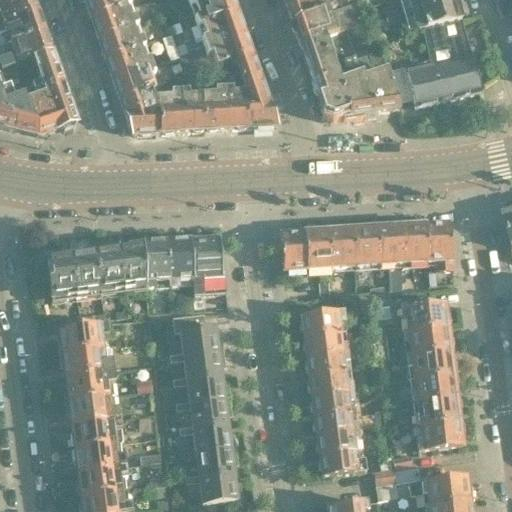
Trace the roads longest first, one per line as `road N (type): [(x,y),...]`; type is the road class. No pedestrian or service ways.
road 1 (residential): [(281,511),(237,181)]
road 2 (residential): [(466,167),(511,487)]
road 3 (residential): [(0,307),(27,511)]
road 4 (residential): [(55,0),(117,187)]
road 5 (residential): [(315,177),(255,0)]
road 6 (tertiary): [(466,167),(315,177)]
road 7 (tertiary): [(237,181),(117,187)]
